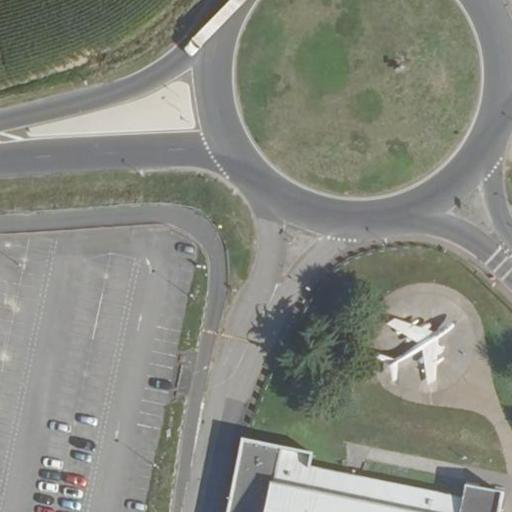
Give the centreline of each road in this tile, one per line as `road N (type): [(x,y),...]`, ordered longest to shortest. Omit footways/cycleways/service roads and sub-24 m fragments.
road 1 (primary): [(0,168),(147,157),(198,160),(250,181)]
road 2 (primary): [(223,20),(147,81),(0,125)]
road 3 (primary): [(223,20),(211,91),(222,137),(250,181)]
road 4 (unclassified): [(381,224),(434,225),(469,239),(511,273)]
road 5 (primary): [(250,181),(291,211),(334,224),(381,224)]
road 6 (primary): [(381,224),(438,202),(491,142)]
road 7 (primary): [(495,130),(500,47),(479,0)]
